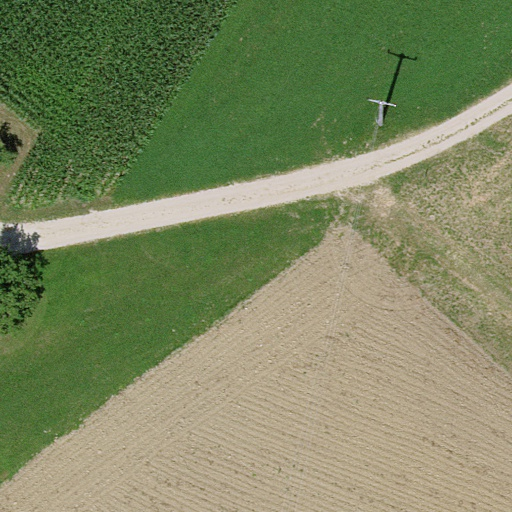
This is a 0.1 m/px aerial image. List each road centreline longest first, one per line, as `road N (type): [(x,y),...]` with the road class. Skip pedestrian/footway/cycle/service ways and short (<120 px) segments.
road 1 (track): [(511,107),(397,180),(0,256)]
road 2 (track): [(397,180),(511,272)]
